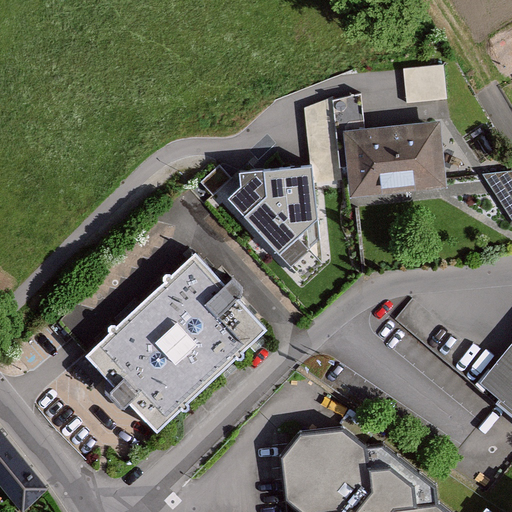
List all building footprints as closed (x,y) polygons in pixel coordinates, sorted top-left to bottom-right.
[(403,69),(406,103),(447,99),(444,65),(403,69)] [(361,94),(333,101),(340,168),(346,167),(343,131),(364,128),(361,94)] [(340,168),(333,101),(304,108),(311,167),(313,183),(342,180),(340,168)] [(441,121),(343,131),(346,167),(349,198),(447,189),(441,121)] [(201,172),(215,186),(234,169),(220,155),(201,172)] [(313,183),(311,167),(239,173),(240,187),(227,199),(303,279),(323,263),(313,183)] [(511,171),(482,174),(511,219),(511,171)] [(268,330),(195,253),(84,356),(157,434),(268,330)] [(511,424),(511,333),(470,384),(491,401),(488,405),(511,424)] [(437,511),(426,504),(425,485),(375,446),(353,446),(332,430),(293,434),(275,455),(278,495),(294,511),(437,511)] [(41,487),(0,438),(0,488),(16,508),(41,487)]
